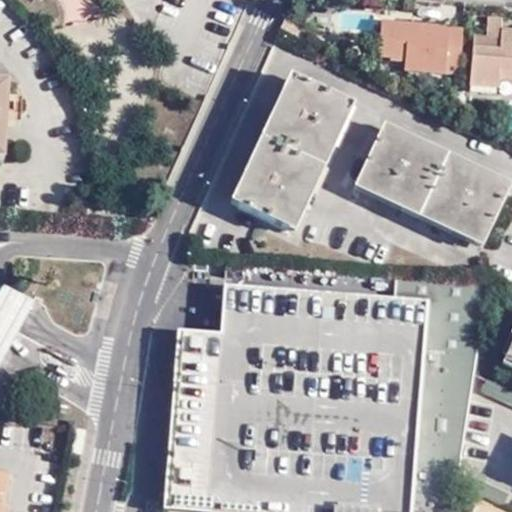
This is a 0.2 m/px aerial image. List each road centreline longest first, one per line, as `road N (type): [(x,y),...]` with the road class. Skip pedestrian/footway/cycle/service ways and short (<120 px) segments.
road 1 (residential): [(99,511),(135,321),(157,254),(272,0)]
road 2 (unknown): [(394,96),(343,198),(455,252)]
road 3 (unknown): [(511,153),(394,96)]
